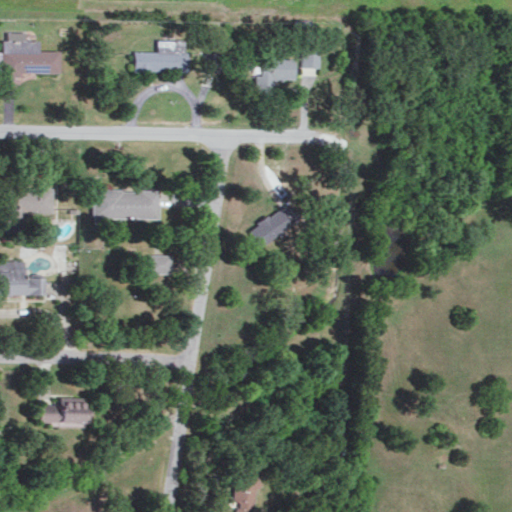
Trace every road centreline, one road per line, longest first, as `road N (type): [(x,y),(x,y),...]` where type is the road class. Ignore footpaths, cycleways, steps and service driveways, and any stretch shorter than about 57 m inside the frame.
road 1 (residential): [(221,134),(173,511)]
road 2 (residential): [(0,130),(328,134)]
road 3 (residential): [(0,354),(191,363)]
